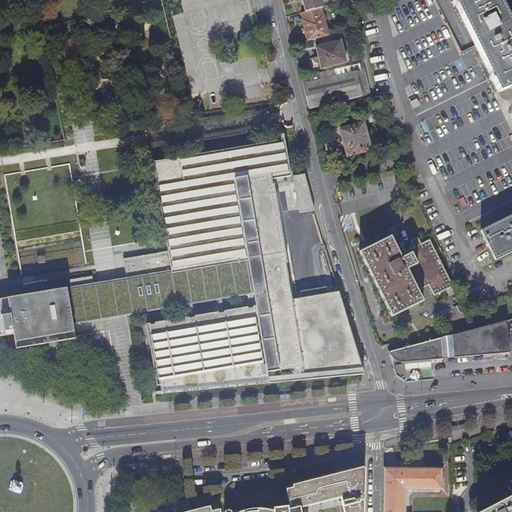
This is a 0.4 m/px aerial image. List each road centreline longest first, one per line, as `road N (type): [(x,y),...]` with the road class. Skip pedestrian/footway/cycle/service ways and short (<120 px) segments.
road 1 (residential): [(380,403),(352,398),(39,430)]
road 2 (secondary): [(380,403),(57,442)]
road 3 (secondary): [(79,471),(125,451),(377,425)]
road 4 (residential): [(83,480),(119,460),(377,436)]
road 5 (residential): [(318,182),(417,153),(381,10),(401,0)]
road 6 (residential): [(380,403),(318,182)]
road 7 (residential): [(318,182),(271,0)]
road 8 (residential): [(377,436),(511,410)]
road 9 (secondary): [(377,425),(511,401)]
road 10 (secondary): [(511,390),(380,403)]
